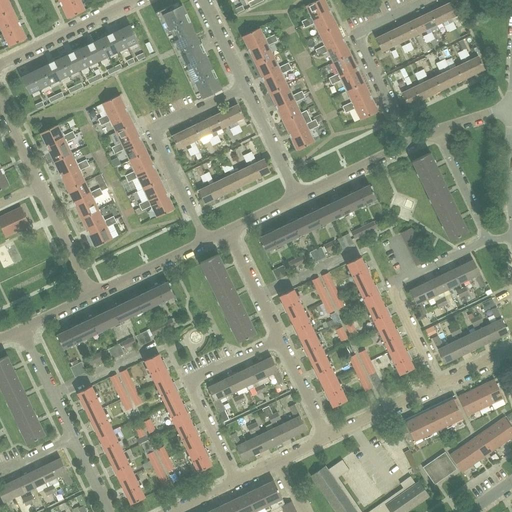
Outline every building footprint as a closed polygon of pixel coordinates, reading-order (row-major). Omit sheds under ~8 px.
[(8,0),(0,0),(0,15),(13,9),(8,0)] [(80,0),(58,0),(67,18),(85,10),(80,0)] [(317,0),(305,6),(311,17),(312,20),(330,12),(329,9),(324,0),(317,0)] [(441,7),(447,20),(457,14),(451,2),(441,7)] [(198,39),(187,15),(185,11),(182,4),(180,5),(173,8),(171,5),(161,10),(163,15),(158,18),(194,94),(195,94),(199,92),(202,98),(214,92),(212,88),(220,84),(214,71),(212,67),(200,43),(198,39)] [(436,25),(447,20),(441,7),(430,12),(436,25)] [(13,9),(0,15),(0,27),(9,46),(26,38),(13,9)] [(311,17),(306,19),(309,26),(314,24),(319,34),(337,26),(331,14),(330,12),(312,20),(311,17)] [(430,12),(423,16),(420,17),(419,18),(425,30),(429,28),(436,25),(430,12)] [(414,35),(425,30),(419,18),(408,23),(414,35)] [(404,40),(414,35),(408,23),(398,28),(404,40)] [(130,25),(119,30),(128,47),(138,42),(130,25)] [(337,26),(319,34),(324,45),(326,48),(344,40),(343,37),(337,26)] [(259,28),(242,36),(248,49),(249,51),(266,42),(268,46),(273,44),(269,36),(265,39),(260,28),(259,28)] [(393,46),(404,40),(398,28),(387,33),(393,46)] [(119,30),(109,34),(118,52),(128,47),(119,30)] [(382,51),(393,46),(387,33),(376,38),(382,51)] [(100,39),(108,57),(118,52),(109,34),(100,39)] [(100,39),(90,44),(98,61),(108,57),(100,39)] [(324,45),(319,47),(323,54),(328,52),(333,63),(351,54),(345,42),(344,41),(344,40),(326,48),(324,45)] [(266,42),(249,51),(250,54),(256,65),(273,56),(268,46),(266,42)] [(90,44),(80,48),(89,66),(98,61),(90,44)] [(80,48),(70,53),(79,71),(89,66),(80,48)] [(70,53),(61,58),(69,75),(79,71),(70,53)] [(351,54),(333,63),(338,73),(340,77),(357,68),(356,66),(351,54)] [(273,56),(256,65),(261,77),(262,79),(280,71),(282,74),(286,72),(283,65),(278,67),(273,56)] [(478,57),(471,60),(467,62),(473,74),(475,73),(477,73),(484,69),(478,57)] [(61,58),(51,62),(59,80),(69,75),(61,58)] [(51,62),(41,67),(50,85),(59,80),(51,62)] [(462,79),(473,74),(467,62),(456,67),(462,79)] [(41,67),(32,72),(40,89),(50,85),(41,67)] [(452,85),(462,79),(456,67),(446,72),(452,85)] [(338,73),(333,76),(336,83),(341,80),(346,91),(364,82),(358,71),(357,68),(340,77),(338,73)] [(160,81),(170,76),(166,69),(157,74),(160,81)] [(280,71),(262,79),(264,82),(269,93),(287,85),(282,74),(280,71)] [(21,77),(29,95),(40,89),(32,72),(21,77)] [(441,90),(452,85),(446,72),(435,77),(441,90)] [(430,95),(441,90),(435,77),(424,82),(430,95)] [(364,82),(346,91),(351,102),(353,105),(371,97),(370,94),(364,82)] [(420,84),(413,88),(419,100),(426,97),(428,96),(430,95),(424,82),(420,84)] [(287,85),(269,93),(275,105),(276,107),(294,99),(295,102),(300,100),(297,93),(292,95),(287,85)] [(409,90),(403,93),(402,93),(408,105),(415,102),(416,102),(419,100),(413,88),(409,90)] [(126,109),(125,107),(119,95),(102,103),(107,114),(109,118),(126,109)] [(351,102),(347,104),(350,111),(355,109),(360,120),(378,111),(372,99),(371,97),(353,105),(351,102)] [(294,99),(276,107),(277,110),(283,122),(300,113),(295,102),(294,99)] [(226,110),(232,122),(243,117),(237,105),(226,110)] [(110,121),(116,132),(133,123),(127,112),(126,109),(109,118),(107,114),(102,117),(105,123),(110,121)] [(221,128),(232,122),(226,110),(215,115),(221,128)] [(300,113),(283,122),(289,134),(290,136),(307,127),(309,131),(314,128),(310,121),(306,124),(300,113)] [(206,120),(205,120),(211,133),(215,131),(221,128),(215,115),(213,116),(206,120)] [(200,138),(211,133),(205,120),(194,125),(200,138)] [(139,135),(133,123),(116,132),(121,143),(122,146),(140,138),(139,135)] [(63,136),(58,124),(40,133),(46,145),(47,147),(65,139),(66,142),(71,140),(68,133),(63,136)] [(189,143),(200,138),(194,125),(183,131),(189,143)] [(307,127),(290,136),(291,138),(296,150),(314,142),(309,131),(307,127)] [(178,149),(189,143),(183,131),(172,136),(178,149)] [(124,149),(129,160),(147,152),(141,140),(140,138),(122,146),(121,143),(116,145),(119,152),(124,149)] [(47,147),(48,150),(54,161),(71,153),(66,142),(65,139),(47,147)] [(153,166),(152,163),(147,152),(129,160),(134,171),(136,175),(153,166)] [(71,153),(54,161),(59,173),(61,176),(78,167),(80,170),(84,168),(81,162),(77,164),(71,153)] [(430,153),(412,161),(424,187),(442,179),(430,153)] [(252,164),(259,177),(269,172),(263,159),(252,164)] [(257,178),(259,177),(252,164),(248,166),(242,170),(248,182),(255,179),(257,178)] [(0,165),(0,188),(9,184),(0,165)] [(138,178),(143,189),(160,181),(154,168),(153,166),(136,175),(134,171),(130,174),(133,180),(138,178)] [(62,178),(67,190),(85,181),(80,170),(78,167),(61,176),(62,178)] [(248,182),(242,170),(235,173),(231,175),(237,188),(240,186),(241,186),(248,182)] [(216,198),(210,185),(207,181),(204,174),(200,176),(205,187),(199,190),(205,203),(216,198)] [(226,193),(237,188),(231,175),(220,180),(226,193)] [(442,179),(424,187),(437,214),(455,205),(442,179)] [(210,185),(216,198),(217,197),(219,196),(226,193),(220,180),(214,183),(210,185)] [(90,193),(85,181),(67,190),(73,201),(74,204),(92,196),(93,199),(98,197),(95,190),(90,193)] [(167,195),(166,192),(160,181),(143,189),(148,200),(150,203),(167,195)] [(354,193),(347,196),(354,209),(376,198),(370,185),(363,188),(362,186),(353,191),(354,193)] [(151,206),(157,217),(174,209),(168,197),(167,195),(150,203),(148,200),(143,202),(146,208),(151,206)] [(74,204),(76,207),(81,218),(99,210),(93,199),(92,196),(74,204)] [(332,203),(325,206),(332,220),(354,209),(347,196),(341,199),(340,197),(331,201),(332,203)] [(455,205),(437,214),(450,240),(468,232),(455,205)] [(310,214),(303,217),(310,230),(332,220),(325,206),(319,209),(318,208),(309,212),(310,214)] [(0,225),(6,237),(29,226),(21,208),(0,217),(0,225)] [(99,210),(81,218),(87,230),(88,232),(105,224),(107,227),(112,225),(109,218),(104,221),(99,210)] [(288,224),(281,227),(288,241),(310,230),(303,217),(297,220),(296,218),(287,222),(288,224)] [(373,222),(362,227),(365,233),(376,227),(373,222)] [(89,235),(95,247),(112,239),(107,227),(105,224),(88,232),(89,235)] [(266,235),(259,238),(265,252),(288,241),(281,227),(275,230),(274,229),(265,233),(266,235)] [(362,227),(351,232),(354,238),(365,233),(362,227)] [(414,233),(411,228),(401,233),(403,238),(414,233)] [(349,233),(343,236),(348,246),(354,243),(349,233)] [(416,239),(414,233),(403,238),(406,244),(416,239)] [(343,236),(337,239),(342,249),(348,246),(343,236)] [(419,244),(416,239),(406,244),(408,249),(419,244)] [(324,245),(327,251),(338,246),(335,240),(324,245)] [(422,250),(419,244),(408,249),(411,255),(422,250)] [(321,247),(315,249),(320,260),(326,257),(321,247)] [(315,249),(310,252),(315,262),(320,260),(315,249)] [(424,255),(422,250),(411,255),(413,260),(424,255)] [(308,253),(296,258),(299,265),(311,259),(308,253)] [(218,254),(200,263),(213,289),(231,281),(218,254)] [(427,261),(424,255),(413,260),(416,266),(427,261)] [(360,257),(347,263),(358,286),(371,279),(368,273),(370,272),(365,263),(364,264),(360,257)] [(296,258),(286,264),(288,270),(299,265),(296,258)] [(463,265),(469,279),(475,276),(480,287),(485,285),(473,260),(463,265)] [(283,265),(278,268),(283,278),(288,275),(283,265)] [(458,284),(469,279),(463,265),(452,270),(458,284)] [(278,268),(272,270),(277,281),(283,278),(278,268)] [(448,289),(458,284),(452,270),(441,275),(448,289)] [(437,294),(448,289),(441,275),(431,280),(437,294)] [(371,279),(358,286),(368,308),(382,301),(378,295),(380,294),(376,285),(374,286),(371,279)] [(427,299),(437,294),(431,280),(420,285),(427,299)] [(231,281),(213,289),(225,316),(243,307),(231,281)] [(152,289),(145,293),(152,306),(174,296),(168,282),(161,285),(160,283),(151,288),(152,289)] [(333,284),(327,287),(333,298),(339,295),(333,284)] [(421,302),(427,299),(420,285),(410,290),(422,315),(427,313),(421,302)] [(324,288),(318,291),(323,303),(329,300),(324,288)] [(293,289),(280,296),(283,303),(281,303),(286,313),(287,312),(291,318),(304,312),(293,289)] [(130,300),(123,303),(130,317),(152,306),(145,293),(139,296),(138,294),(129,298),(130,300)] [(339,295),(333,298),(338,309),(344,306),(339,295)] [(492,299),(482,304),(485,310),(495,305),(492,299)] [(329,300),(323,303),(328,313),(334,311),(329,300)] [(382,301),(368,308),(376,323),(379,330),(392,323),(389,317),(391,316),(386,307),(385,308),(382,301)] [(108,311),(101,314),(108,327),(130,317),(123,303),(117,306),(116,304),(107,309),(108,311)] [(243,307),(225,316),(238,342),(256,333),(243,307)] [(488,319),(491,324),(497,337),(508,332),(504,323),(496,308),(491,310),(494,316),(488,319)] [(304,312),(291,318),(294,325),(292,325),(296,334),(298,334),(301,340),(314,334),(304,312)] [(86,321),(79,324),(86,338),(108,327),(101,314),(95,317),(94,315),(85,319),(86,321)] [(476,331),(470,334),(476,348),(487,342),(480,329),(478,324),(475,318),(470,320),(476,331)] [(171,319),(160,324),(163,330),(174,325),(171,319)] [(352,322),(346,325),(351,336),(357,333),(352,322)] [(392,323),(379,330),(389,352),(403,345),(400,339),(401,338),(397,329),(395,330),(392,323)] [(64,332),(57,335),(63,349),(86,338),(79,324),(73,327),(72,325),(63,330),(64,332)] [(160,324),(149,329),(152,336),(163,330),(160,324)] [(497,337),(491,324),(485,327),(480,329),(487,342),(497,337)] [(342,327),(336,330),(341,341),(347,338),(342,327)] [(147,331),(141,333),(146,344),(152,341),(147,331)] [(141,333),(135,336),(140,346),(146,344),(141,333)] [(314,334),(301,340),(304,347),(302,347),(307,356),(308,356),(312,362),(325,355),(314,334)] [(470,334),(459,339),(466,353),(476,348),(470,334)] [(437,336),(432,338),(444,363),(455,358),(448,344),(443,347),(437,336)] [(122,343),(125,349),(136,344),(133,337),(122,343)] [(459,339),(448,344),(455,358),(466,353),(459,339)] [(119,344),(114,347),(118,357),(124,354),(119,344)] [(403,345),(389,352),(400,374),(413,368),(410,361),(412,360),(407,351),(406,352),(403,345)] [(114,347),(108,349),(113,359),(118,357),(114,347)] [(365,350),(359,352),(364,364),(370,361),(365,350)] [(105,351),(94,356),(97,362),(108,357),(105,351)] [(158,354),(145,360),(155,383),(169,376),(166,370),(168,369),(164,360),(162,361),(158,354)] [(355,354),(349,357),(355,368),(361,365),(355,354)] [(7,355),(0,358),(0,385),(2,390),(20,382),(7,355)] [(325,355),(312,362),(315,368),(313,369),(317,378),(319,377),(322,384),(336,377),(325,355)] [(94,356),(83,361),(86,367),(97,362),(94,356)] [(271,357),(261,362),(267,375),(273,373),(279,384),(283,382),(271,357)] [(370,361),(364,364),(375,386),(381,383),(370,361)] [(81,362),(76,365),(81,375),(86,372),(84,367),(81,362)] [(261,362),(250,367),(262,392),(267,389),(264,383),(269,381),(267,375),(261,362)] [(76,365),(70,367),(75,377),(81,375),(76,365)] [(361,365),(355,368),(360,379),(366,376),(361,365)] [(250,367),(240,372),(246,386),(252,383),(258,394),(262,392),(250,367)] [(240,372),(229,377),(235,391),(246,386),(240,372)] [(169,376),(155,383),(166,405),(180,398),(177,392),(178,391),(174,382),(172,383),(169,376)] [(229,377),(218,382),(225,396),(235,391),(229,377)] [(336,377),(322,384),(325,390),(323,391),(328,400),(330,399),(333,406),(346,400),(336,377)] [(491,404),(494,403),(503,398),(494,379),(482,385),(491,404)] [(131,395),(137,392),(131,381),(126,384),(131,395)] [(20,382),(2,390),(15,416),(32,408),(20,382)] [(218,382),(208,388),(220,412),(224,410),(219,399),(225,396),(218,382)] [(479,410),(491,404),(482,385),(470,391),(479,410)] [(91,386),(78,392),(81,399),(79,400),(84,409),(86,408),(89,415),(102,408),(91,386)] [(121,399),(127,396),(122,386),(116,389),(121,399)] [(467,416),(479,410),(470,391),(458,397),(467,416)] [(137,392),(131,395),(136,406),(142,403),(137,392)] [(127,396),(121,399),(126,411),(132,408),(127,396)] [(180,398),(166,405),(177,427),(190,420),(187,414),(189,413),(185,404),(183,405),(180,398)] [(450,424),(462,418),(453,399),(441,405),(450,424)] [(290,420),(289,421),(295,434),(306,429),(294,404),(289,407),(295,418),(290,420)] [(438,429),(450,424),(441,405),(429,411),(438,429)] [(269,417),(273,415),(271,411),(269,406),(268,406),(262,409),(264,413),(266,418),(268,417),(269,417)] [(32,408),(15,416),(27,443),(45,434),(32,408)] [(102,408),(89,415),(92,421),(90,422),(94,431),(96,430),(99,437),(113,430),(102,408)] [(229,419),(225,410),(220,413),(224,422),(229,419)] [(426,435),(438,429),(429,411),(417,416),(426,435)] [(414,441),(426,435),(417,416),(405,422),(414,441)] [(511,437),(511,427),(511,426),(504,417),(493,425),(505,442),(511,437)] [(150,419),(144,422),(149,433),(155,430),(150,419)] [(190,420),(177,427),(187,449),(201,442),(198,436),(200,435),(195,426),(193,427),(190,420)] [(289,421),(278,426),(285,440),(295,434),(289,421)] [(140,424),(134,427),(139,437),(139,438),(146,435),(140,424)] [(494,450),(505,442),(493,425),(482,432),(494,450)] [(278,426),(268,431),(274,445),(285,440),(278,426)] [(408,432),(405,426),(403,427),(399,428),(402,435),(408,432)] [(113,430),(99,437),(102,443),(101,444),(105,453),(107,452),(110,459),(124,452),(113,430)] [(268,431),(257,436),(264,450),(274,445),(268,431)] [(484,457),(494,450),(482,432),(472,440),(484,457)] [(235,433),(231,435),(243,460),(253,455),(247,441),(241,444),(235,433)] [(148,439),(146,435),(139,438),(139,437),(137,438),(139,444),(142,442),(148,439)] [(257,436),(247,441),(253,455),(264,450),(257,436)] [(153,451),(148,440),(148,441),(143,443),(142,443),(147,454),(153,452),(153,451)] [(473,465),(484,457),(472,440),(461,447),(473,465)] [(201,442),(187,449),(171,457),(175,464),(191,456),(198,471),(212,465),(208,458),(210,457),(206,448),(204,449),(201,442)] [(163,447),(157,449),(163,461),(168,458),(163,447)] [(461,472),(473,465),(461,447),(449,455),(461,472)] [(419,471),(409,450),(403,453),(414,474),(419,471)] [(153,451),(147,454),(153,465),(159,462),(153,451)] [(124,452),(110,459),(113,465),(111,466),(116,475),(117,474),(121,481),(134,474),(124,452)] [(457,469),(451,461),(445,452),(422,467),(434,485),(457,469)] [(57,477),(62,474),(68,485),(73,483),(61,458),(50,463),(57,477)] [(168,458),(163,461),(173,483),(179,480),(168,458)] [(403,488),(376,507),(369,511),(361,511),(338,477),(342,474),(349,470),(342,460),(327,470),(325,467),(311,476),(336,511),(404,511),(428,496),(419,482),(416,484),(410,476),(400,483),(403,488)] [(159,462),(153,465),(158,476),(164,473),(159,462)] [(50,463),(39,468),(46,482),(57,477),(50,463)] [(39,468),(29,473),(35,487),(46,482),(39,468)] [(29,473),(18,478),(25,492),(35,487),(29,473)] [(134,474),(121,481),(124,487),(122,488),(126,497),(128,496),(131,503),(145,497),(134,474)] [(18,478),(8,484),(14,497),(25,492),(18,478)] [(277,511),(282,510),(281,506),(285,504),(283,499),(282,498),(274,480),(207,511),(277,511)] [(8,484),(0,487),(0,495),(8,511),(12,511),(14,511),(8,500),(14,497),(8,484)] [(291,501),(285,504),(281,506),(282,510),(283,511),(287,511),(295,509),(291,501)]
